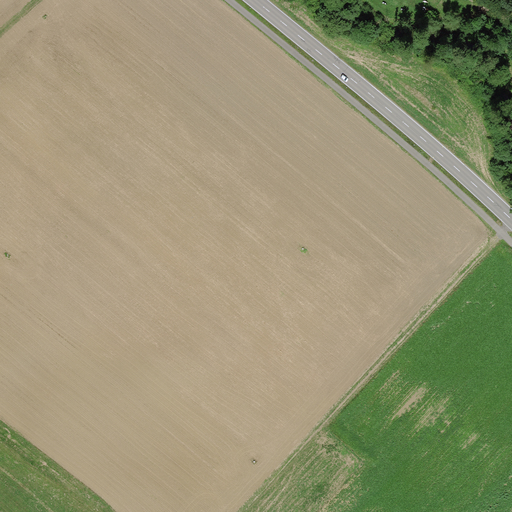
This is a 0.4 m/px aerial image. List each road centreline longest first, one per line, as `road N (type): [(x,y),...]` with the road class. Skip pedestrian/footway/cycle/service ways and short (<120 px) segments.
road 1 (track): [(511,219),(245,511)]
road 2 (primary): [(511,216),(257,0)]
